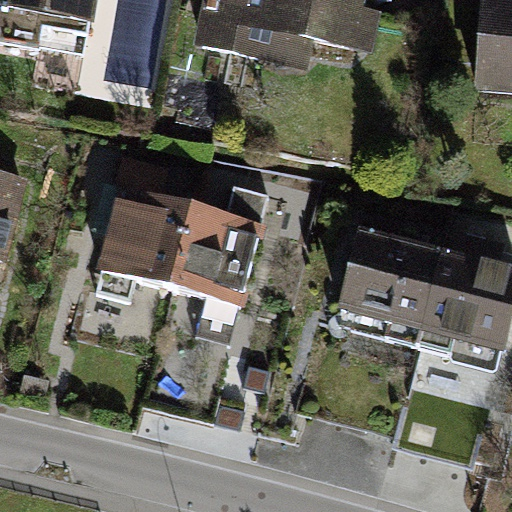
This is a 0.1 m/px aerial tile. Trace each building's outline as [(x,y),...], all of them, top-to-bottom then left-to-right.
[(0,0),(0,42),(79,60),(91,0),(0,0)] [(383,0),(204,0),(200,26),(373,57),(383,0)] [(511,108),(511,10),(475,6),(463,103),(511,108)] [(33,201),(0,192),(0,287),(11,290),(33,201)] [(183,331),(205,234),(118,212),(95,310),(183,331)] [(289,254),(205,234),(183,331),(266,351),(289,254)] [(410,372),(439,257),(347,235),(320,351),(410,372)] [(511,341),(511,274),(439,257),(410,372),(500,393),(511,341)]
